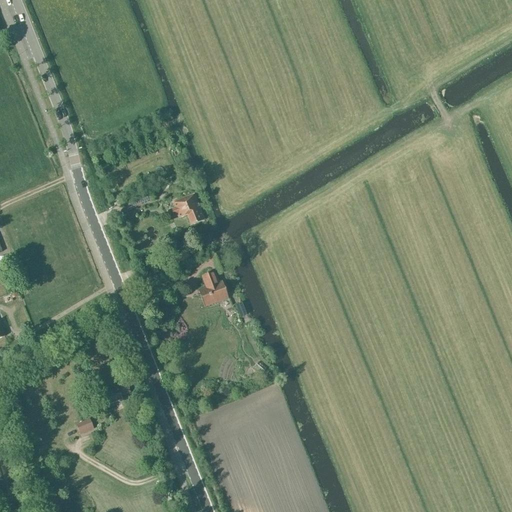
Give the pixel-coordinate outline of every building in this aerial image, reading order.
[(126,211),(152,200),(148,191),(122,202),(126,211)] [(178,215),(179,217),(186,215),(191,226),(204,220),(194,195),(174,203),(176,208),(171,209),(174,217),(178,215)] [(220,252),(211,256),(218,275),(227,272),(220,252)] [(204,307),(228,298),(222,281),(218,283),(214,273),(205,277),(207,282),(204,283),(206,288),(198,291),(204,307)] [(247,333),(253,332),(252,327),(255,326),(254,321),(244,324),(247,333)] [(126,384),(101,394),(106,408),(122,402),(120,397),(130,393),(126,384)] [(82,415),(95,409),(87,390),(74,396),(82,415)] [(81,434),(94,428),(90,420),(78,425),(81,434)]
